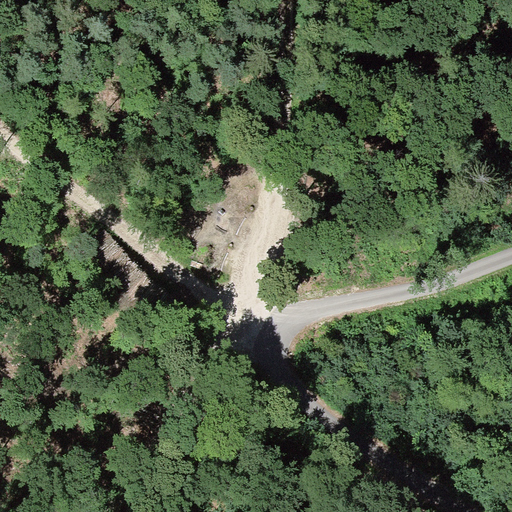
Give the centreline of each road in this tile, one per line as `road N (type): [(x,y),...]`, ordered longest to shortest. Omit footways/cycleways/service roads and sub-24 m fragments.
road 1 (unclassified): [(511,255),(373,297),(242,318),(463,511)]
road 2 (track): [(289,0),(276,206),(242,318)]
road 3 (track): [(242,318),(0,131)]
road 4 (track): [(242,318),(105,511)]
